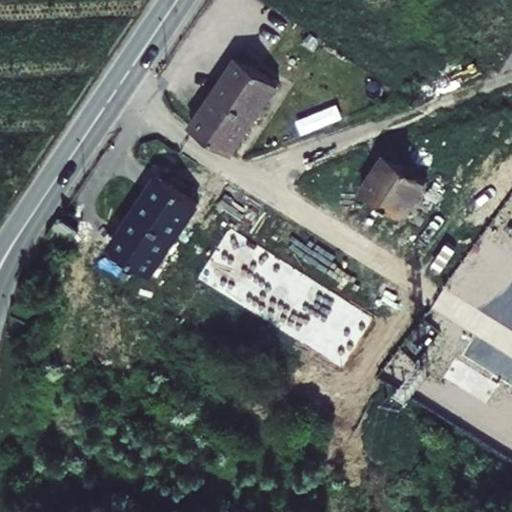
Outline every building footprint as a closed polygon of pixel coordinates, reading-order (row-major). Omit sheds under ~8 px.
[(240,37),(231,49),(260,69),(258,73),(269,79),(279,63),(240,37)] [(217,70),(257,97),(269,79),(258,73),(260,69),(231,49),(217,70)] [(232,112),(242,119),(257,97),(217,70),(200,96),(229,116),(232,112)] [(232,135),(242,119),(232,112),(229,116),(200,96),(192,108),(232,135)] [(390,157),(417,176),(427,161),(384,133),(371,153),(386,162),(390,157)] [(386,162),(371,153),(360,169),(402,197),(417,176),(390,157),(386,162)] [(159,156),(149,170),(179,190),(176,193),(187,200),(199,183),(159,156)] [(175,218),(187,200),(176,193),(179,190),(149,170),(135,192),(175,218)] [(135,192),(119,216),(148,236),(151,231),(162,239),(175,218),(135,192)] [(152,254),(162,239),(151,231),(148,236),(119,216),(111,226),(152,254)] [(59,217),(47,233),(65,246),(76,229),(59,217)] [(418,357),(439,331),(426,321),(405,347),(418,357)]
